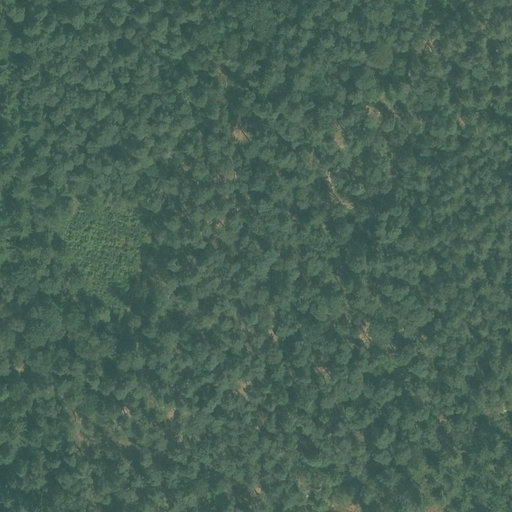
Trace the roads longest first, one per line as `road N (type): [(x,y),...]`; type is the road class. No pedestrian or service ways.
road 1 (track): [(462,0),(413,39),(254,86),(213,109),(169,161),(113,360),(0,439)]
road 2 (track): [(291,500),(511,404)]
